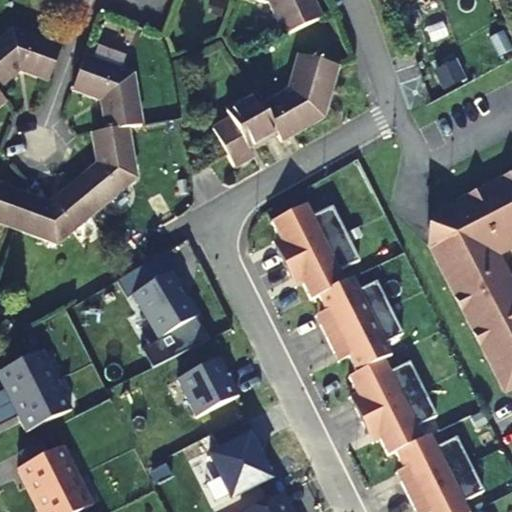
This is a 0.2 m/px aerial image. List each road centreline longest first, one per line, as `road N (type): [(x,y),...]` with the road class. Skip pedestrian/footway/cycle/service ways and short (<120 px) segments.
road 1 (residential): [(209,215),(393,113),(352,0)]
road 2 (residential): [(209,215),(354,511)]
road 3 (residential): [(92,0),(32,159)]
